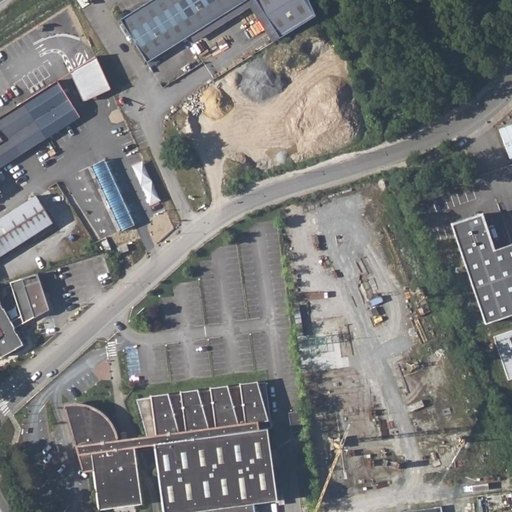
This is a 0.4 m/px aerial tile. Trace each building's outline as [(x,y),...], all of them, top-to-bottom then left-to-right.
[(150,0),(125,16),(122,24),(147,62),(245,0),(256,0),(280,37),(315,14),(308,0),(150,0)] [(96,56),(71,72),(84,100),(111,88),(96,56)] [(0,190),(1,190),(0,188),(0,166),(51,134),(78,117),(67,99),(78,92),(67,75),(66,75),(61,67),(26,88),(31,97),(0,116),(0,135),(3,140),(0,141),(0,190)] [(78,117),(89,110),(78,92),(67,99),(78,117)] [(105,160),(90,166),(105,199),(120,192),(105,160)] [(105,199),(109,209),(124,202),(120,192),(105,199)] [(35,195),(0,217),(0,254),(52,222),(35,195)] [(109,209),(120,231),(134,224),(124,202),(109,209)] [(511,315),(511,244),(494,251),(482,217),(451,228),(485,325),(511,315)] [(117,246),(118,252),(128,249),(126,243),(117,246)] [(35,272),(9,280),(23,321),(47,308),(35,272)] [(0,354),(22,342),(0,303),(0,354)] [(511,329),(494,335),(509,379),(511,377),(511,329)] [(274,496),(266,425),(257,426),(256,418),(271,416),(266,375),(132,393),(145,432),(154,432),(155,439),(152,440),(161,511),(163,511),(234,502),(235,511),(254,511),(253,499),(274,496)] [(132,441),(131,434),(115,436),(113,431),(111,424),(107,419),(104,414),(97,408),(93,405),(88,403),(82,401),(77,400),(69,401),(63,402),(75,451),(88,450),(96,507),(139,500),(138,489),(132,441)] [(145,432),(131,434),(132,441),(152,439),(152,440),(155,439),(154,432),(145,432)]
